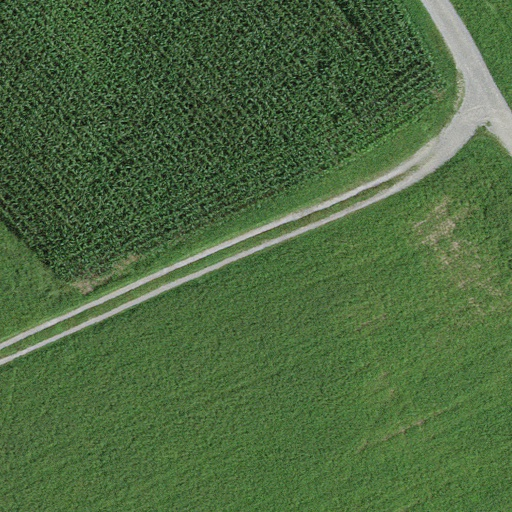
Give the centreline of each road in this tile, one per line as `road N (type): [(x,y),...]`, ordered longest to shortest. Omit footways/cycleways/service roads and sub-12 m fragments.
road 1 (track): [(0,354),(417,171),(455,140),(486,98)]
road 2 (track): [(430,0),(511,138)]
